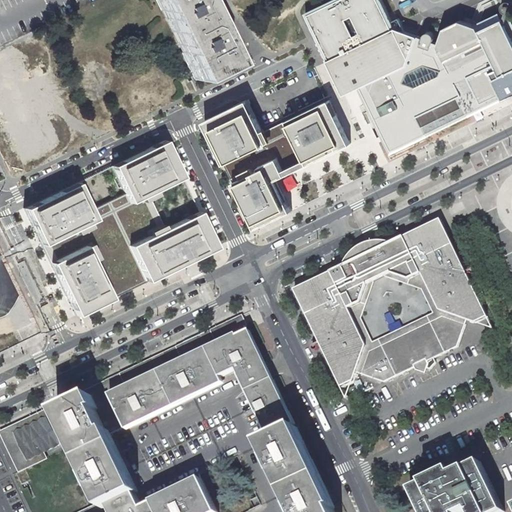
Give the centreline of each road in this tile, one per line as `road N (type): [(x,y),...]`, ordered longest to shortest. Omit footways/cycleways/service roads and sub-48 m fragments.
road 1 (tertiary): [(511,130),(245,260)]
road 2 (tertiary): [(0,409),(256,286)]
road 3 (tertiary): [(256,286),(511,161)]
road 4 (unclassified): [(369,511),(256,286)]
road 5 (tertiary): [(245,260),(61,349)]
road 6 (residential): [(0,205),(179,118)]
road 7 (residential): [(245,260),(179,118)]
road 8 (residential): [(61,349),(0,215)]
road 9 (residential): [(179,118),(304,57)]
